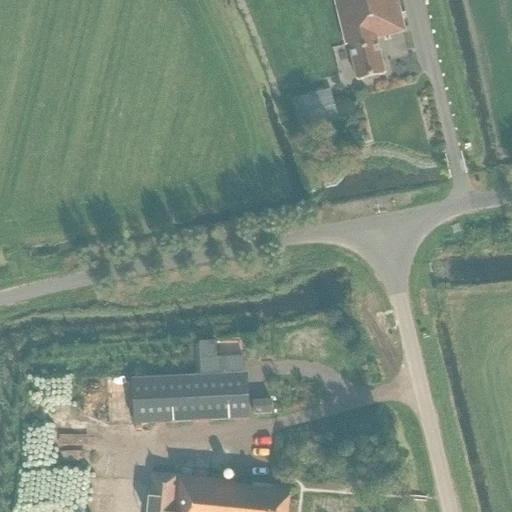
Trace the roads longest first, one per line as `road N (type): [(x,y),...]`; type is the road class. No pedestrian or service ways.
road 1 (tertiary): [(380,222),(0,300)]
road 2 (tertiary): [(448,511),(380,222)]
road 3 (tertiary): [(380,222),(511,196)]
